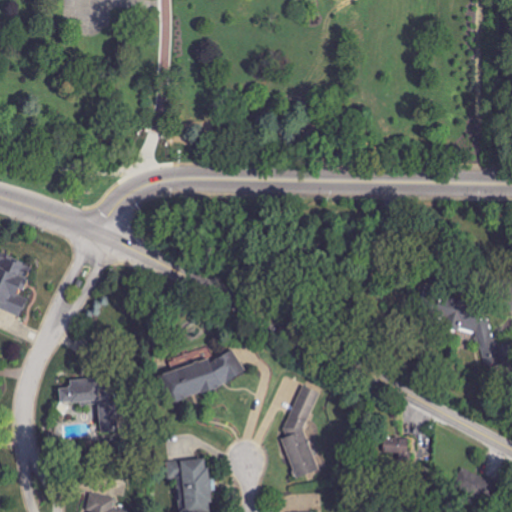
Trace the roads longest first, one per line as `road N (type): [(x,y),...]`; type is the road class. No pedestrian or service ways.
road 1 (secondary): [(511,451),(103,236)]
road 2 (tertiary): [(103,236),(132,195),(172,182),(511,184)]
road 3 (residential): [(103,236),(39,357),(23,409),(35,511)]
